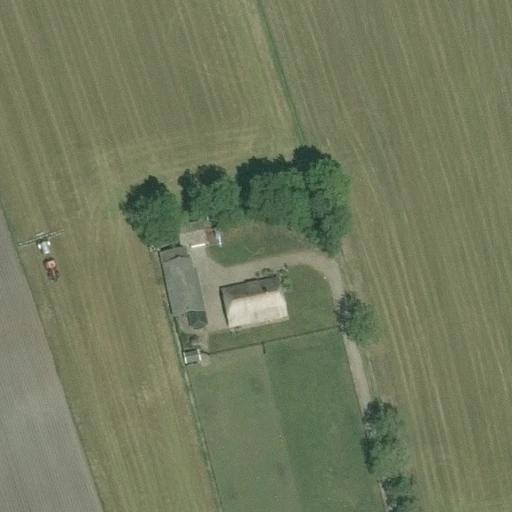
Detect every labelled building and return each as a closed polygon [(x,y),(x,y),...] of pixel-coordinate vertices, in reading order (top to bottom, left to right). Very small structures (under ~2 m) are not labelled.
[(194,260),(211,257),(209,243),(191,246),(194,260)] [(190,262),(188,262),(185,251),(160,256),(174,319),(204,313),(195,274),(193,274),(190,262)] [(215,271),(212,259),(195,262),(198,274),(215,271)] [(247,292),(246,287),(222,292),(229,328),(285,317),(277,281),(257,285),(258,289),(247,292)] [(183,355),(185,367),(201,364),(198,352),(183,355)]
